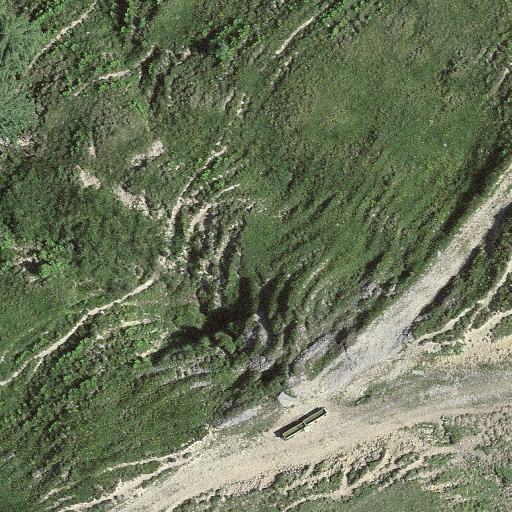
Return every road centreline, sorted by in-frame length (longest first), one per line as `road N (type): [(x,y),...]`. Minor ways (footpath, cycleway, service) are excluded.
road 1 (track): [(338,411),(511,186)]
road 2 (track): [(131,511),(338,411)]
road 3 (track): [(338,411),(511,377)]
